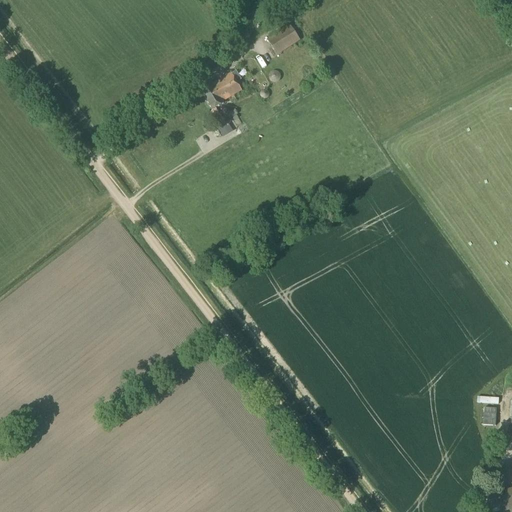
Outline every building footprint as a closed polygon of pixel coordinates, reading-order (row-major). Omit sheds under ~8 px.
[(277,56),(300,41),(290,25),(266,40),(277,56)] [(222,102),(241,91),(236,83),(241,80),(236,71),(231,74),(216,82),(220,88),(215,91),(222,102)] [(223,104),(223,103),(222,102),(215,91),(220,88),(216,82),(212,85),(211,83),(200,90),(212,111),(223,104)] [(225,139),(236,135),(237,138),(243,136),(236,118),(220,125),(225,139)] [(201,140),(206,147),(213,143),(208,135),(201,140)] [(511,488),(499,492),(504,510),(511,507),(511,488)]
